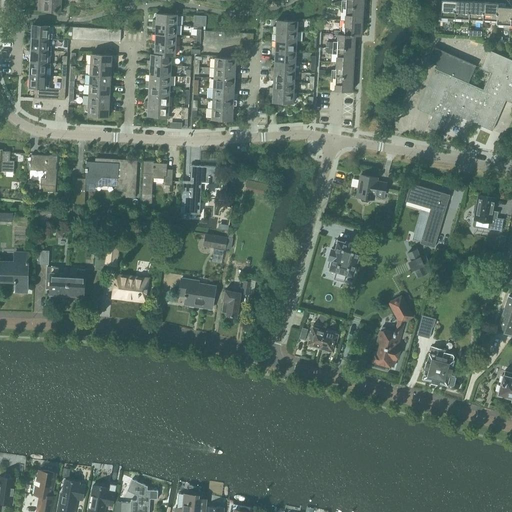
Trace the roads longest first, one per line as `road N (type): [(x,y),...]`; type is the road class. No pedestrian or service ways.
road 1 (residential): [(272,362),(158,336),(0,323)]
road 2 (residential): [(511,429),(272,362)]
road 3 (unclassified): [(272,362),(334,138)]
road 4 (unclassified): [(334,138),(511,167)]
road 5 (unclassified): [(126,137),(39,129),(3,106)]
road 6 (unclassified): [(126,137),(252,138)]
